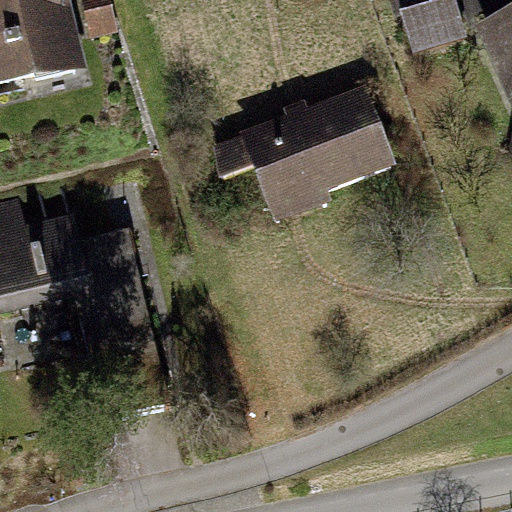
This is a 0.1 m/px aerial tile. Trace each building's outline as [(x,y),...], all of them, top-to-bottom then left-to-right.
[(0,0),(0,87),(38,79),(36,67),(76,58),(62,0),(0,0)] [(107,0),(99,0),(86,4),(93,29),(114,23),(107,0)] [(455,0),(392,0),(398,20),(406,17),(417,56),(467,41),(455,0)] [(511,30),(495,38),(511,75),(511,30)] [(366,99),(248,144),(275,215),(393,171),(366,99)] [(0,312),(77,295),(108,428),(172,412),(140,277),(131,279),(127,262),(136,259),(130,235),(80,247),(75,225),(0,243),(0,312)]
